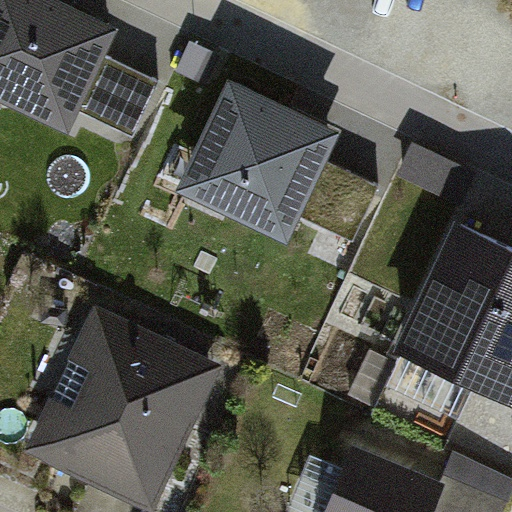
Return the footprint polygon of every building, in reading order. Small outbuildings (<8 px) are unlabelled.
[(115,25),(63,0),(0,0),(0,110),(8,94),(66,123),(75,105),(134,135),(160,81),(101,52),(115,25)] [(342,119),(230,66),(179,173),(291,226),(342,119)] [(471,192),(479,168),(418,149),(410,173),(471,192)] [(362,236),(387,181),(340,161),(316,216),(362,236)] [(511,249),(459,224),(403,341),(511,392),(511,249)] [(150,511),(215,369),(86,311),(21,455),(147,511),(150,511)] [(429,511),(444,474),(341,435),(311,511),(429,511)] [(509,511),(511,504),(448,481),(436,511),(509,511)]
